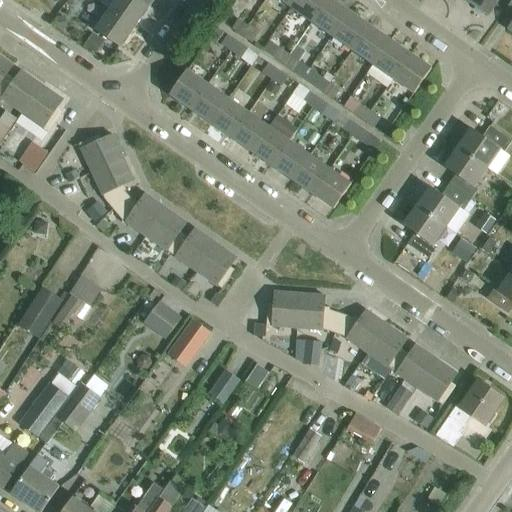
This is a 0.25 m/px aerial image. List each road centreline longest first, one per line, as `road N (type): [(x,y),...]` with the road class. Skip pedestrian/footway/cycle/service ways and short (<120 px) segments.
road 1 (residential): [(345,254),(123,100)]
road 2 (residential): [(345,254),(474,61)]
road 3 (residential): [(511,374),(345,254)]
road 4 (residential): [(123,100),(0,16)]
road 5 (residential): [(123,100),(190,0)]
